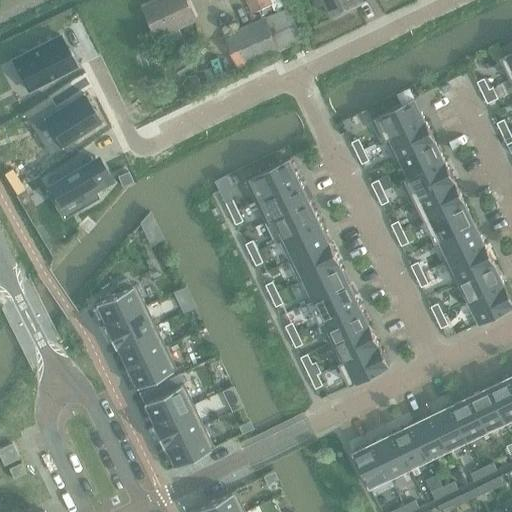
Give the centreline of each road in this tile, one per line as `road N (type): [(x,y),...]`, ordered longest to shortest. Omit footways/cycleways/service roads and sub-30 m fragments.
road 1 (residential): [(435,365),(144,505)]
road 2 (residential): [(435,365),(295,77)]
road 3 (residential): [(144,505),(99,411),(77,394),(51,405),(45,418),(85,511)]
road 4 (residential): [(92,61),(128,136),(147,147),(295,77)]
road 5 (residential): [(295,77),(455,0)]
road 6 (residential): [(511,199),(458,88)]
